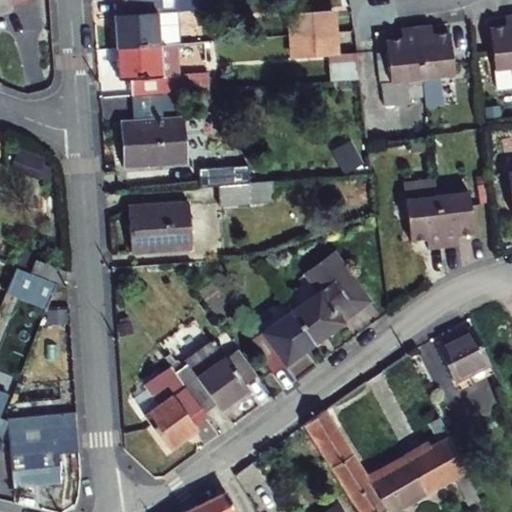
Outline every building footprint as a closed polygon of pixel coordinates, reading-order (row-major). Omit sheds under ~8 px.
[(0,0),(0,13),(8,10),(7,6),(22,1),(21,0),(0,0)] [(110,23),(113,55),(173,50),(175,50),(172,19),(204,16),(202,0),(190,0),(153,3),(120,6),(121,22),(110,23)] [(331,15),(269,20),(270,41),(333,36),(331,15)] [(501,29),(485,31),(493,93),(511,90),(511,18),(500,20),(501,29)] [(439,87),(438,82),(455,80),(449,36),(432,38),(431,28),(415,31),(423,89),(439,87)] [(411,106),(425,105),(423,89),(415,31),(400,32),(401,43),(385,45),(390,86),(380,87),(384,114),(411,111),(411,106)] [(333,36),(270,41),(272,62),(326,57),(334,57),(333,36)] [(129,102),(208,95),(207,78),(175,81),(173,50),(113,55),(116,87),(128,86),(129,102)] [(358,81),(356,55),(334,57),(326,57),(329,84),(358,81)] [(117,128),(119,152),(181,146),(179,122),(117,128)] [(119,152),(121,173),(183,168),(181,146),(119,152)] [(19,148),(12,166),(38,175),(45,158),(19,148)] [(214,171),(216,191),(246,188),(244,168),(214,171)] [(461,244),(460,234),(476,232),(470,190),(454,192),(453,186),(436,188),(443,247),(461,244)] [(216,191),(218,210),(247,208),(246,188),(216,191)] [(427,239),(428,249),(443,247),(436,188),(421,190),(422,196),(405,198),(410,241),(427,239)] [(187,208),(125,213),(129,255),(191,250),(187,208)] [(315,290),(287,311),(311,343),(354,312),(351,307),(364,298),(331,253),(303,274),(315,290)] [(58,268),(25,255),(19,270),(47,281),(52,283),(58,268)] [(7,265),(0,281),(0,290),(37,305),(47,281),(19,270),(7,265)] [(364,298),(351,307),(354,312),(367,303),(364,298)] [(246,340),(271,373),(311,343),(287,311),(246,340)] [(471,333),(434,351),(452,386),(488,367),(471,333)] [(215,405),(220,411),(248,390),(243,384),(224,358),(212,342),(169,373),(200,415),(215,405)] [(235,349),(224,358),(243,384),(254,376),(235,349)] [(196,429),(191,422),(200,415),(169,373),(163,364),(141,380),(159,405),(144,416),(168,449),(196,429)] [(370,476),(327,407),(305,421),(362,511),(380,511),(389,506),(392,511),(465,465),(444,430),(370,476)] [(67,416),(6,422),(11,477),(58,473),(54,438),(69,437),(67,416)] [(231,511),(226,501),(203,511),(231,511)]
